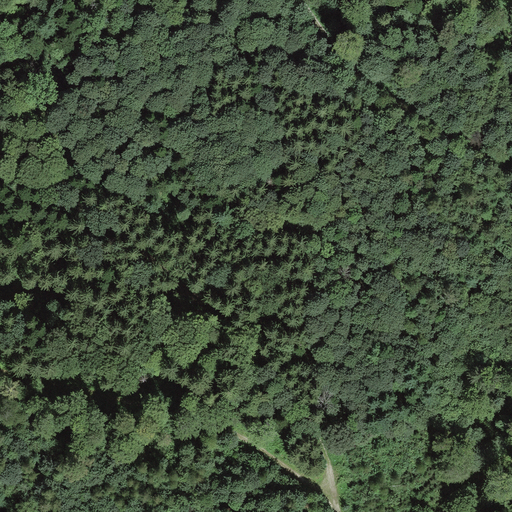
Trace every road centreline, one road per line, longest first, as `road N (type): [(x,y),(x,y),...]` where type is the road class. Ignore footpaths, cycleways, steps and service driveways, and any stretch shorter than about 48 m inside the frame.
road 1 (track): [(335,511),(320,442),(254,350),(104,220),(55,192),(0,177)]
road 2 (track): [(334,511),(281,462),(210,422),(0,370)]
road 3 (track): [(511,171),(387,94),(355,67),(306,0)]
